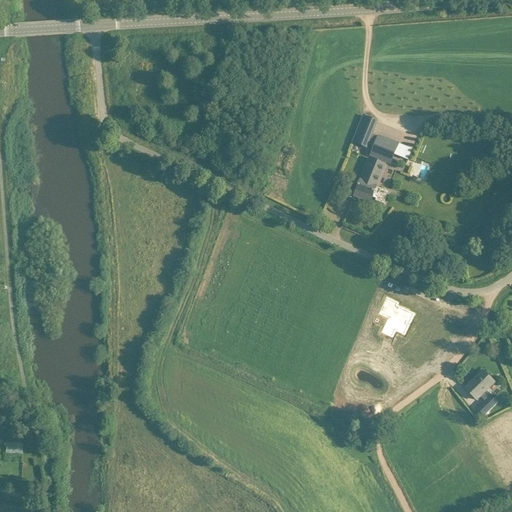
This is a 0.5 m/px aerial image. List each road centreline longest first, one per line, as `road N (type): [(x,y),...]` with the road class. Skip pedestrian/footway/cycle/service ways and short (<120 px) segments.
road 1 (unclassified): [(496,287),(457,291),(423,279),(114,135),(104,121),(94,25)]
road 2 (track): [(496,287),(477,333),(451,366),(380,428),(379,452),(408,511)]
road 3 (tertiary): [(94,25),(367,9)]
road 4 (track): [(106,127),(97,153),(111,227),(116,380)]
road 5 (unclassified): [(367,9),(367,107),(390,116),(511,121)]
road 6 (track): [(214,183),(212,211),(167,341)]
road 7 (tertiary): [(367,9),(494,0)]
